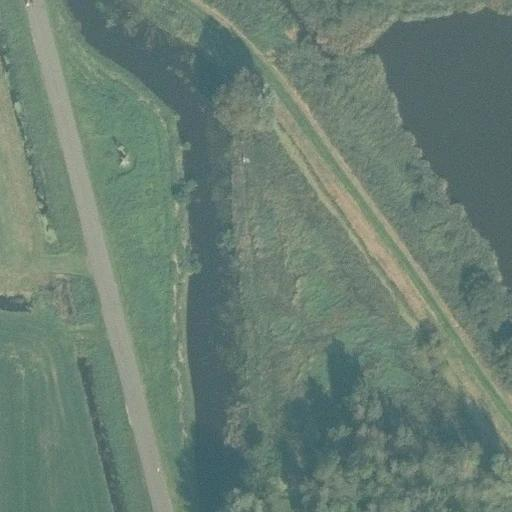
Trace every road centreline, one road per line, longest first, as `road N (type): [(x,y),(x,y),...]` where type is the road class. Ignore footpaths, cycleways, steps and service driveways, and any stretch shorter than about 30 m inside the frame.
road 1 (track): [(176,0),(316,130),(511,417)]
road 2 (tertiary): [(162,511),(27,0)]
